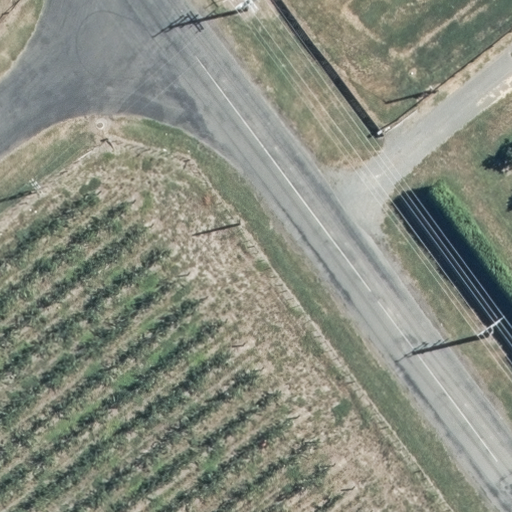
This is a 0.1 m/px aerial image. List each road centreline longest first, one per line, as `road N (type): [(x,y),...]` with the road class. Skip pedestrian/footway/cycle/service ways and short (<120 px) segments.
road 1 (tertiary): [(145,3),(511,496)]
road 2 (residential): [(145,3),(0,116)]
